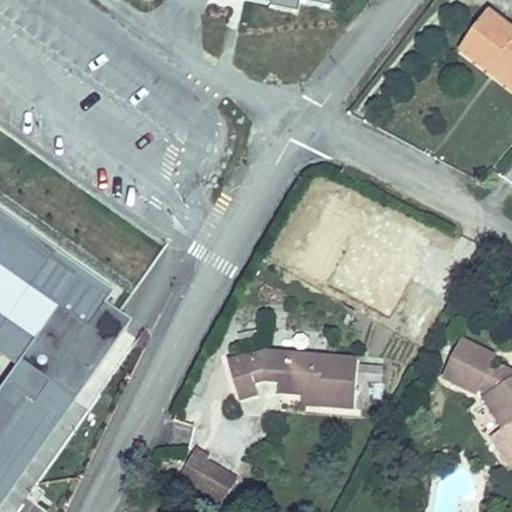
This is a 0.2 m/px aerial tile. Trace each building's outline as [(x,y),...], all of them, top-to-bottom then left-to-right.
[(251,0),(327,14),(329,0),(251,0)] [(498,70),(511,82),(511,40),(488,19),(460,52),(489,78),(498,70)] [(511,104),(511,82),(498,70),(489,78),(487,80),(511,104)] [(0,324),(0,325),(16,335),(44,291),(30,281),(34,274),(44,278),(57,273),(76,242),(38,217),(44,203),(33,195),(18,204),(0,191),(0,324)] [(44,291),(16,335),(43,353),(85,293),(57,273),(44,278),(34,274),(30,281),(44,291)] [(42,368),(81,393),(101,364),(62,338),(42,368)] [(234,368),(233,388),(250,391),(255,368),(254,367),(234,368)] [(209,369),(207,369),(206,407),(232,406),(233,388),(234,368),(209,369)] [(255,368),(250,391),(260,394),(256,410),(281,414),(283,401),(302,403),(297,428),(335,435),(346,383),(255,368)] [(482,406),(451,383),(423,417),(453,441),(461,431),(475,442),(465,448),(482,482),(483,485),(511,474),(511,460),(501,432),(489,438),(470,419),(482,406)] [(279,424),(297,428),(302,403),(283,401),(281,414),(279,424)] [(0,445),(4,448),(0,454),(0,461),(32,484),(50,459),(44,454),(31,445),(45,425),(26,413),(19,423),(5,413),(9,409),(0,402),(0,445)] [(511,427),(482,406),(470,419),(489,438),(501,432),(511,427)] [(31,445),(44,454),(58,434),(45,425),(31,445)] [(501,432),(511,460),(511,427),(501,432)] [(195,455),(176,485),(215,511),(231,484),(209,470),(212,465),(195,455)]
